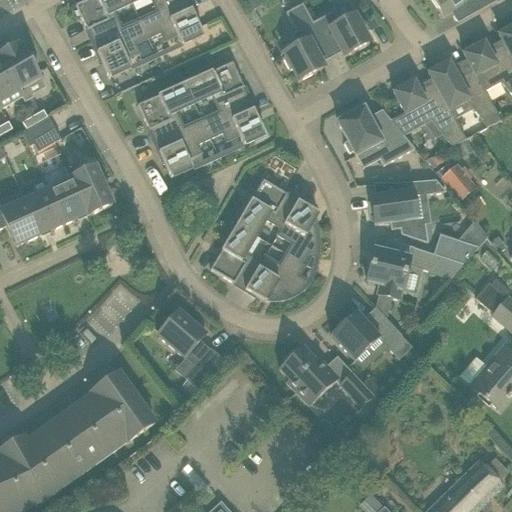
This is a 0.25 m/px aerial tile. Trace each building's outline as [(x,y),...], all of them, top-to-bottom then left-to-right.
[(91,0),(75,7),(91,44),(139,23),(138,20),(121,28),(116,15),(132,8),(128,0),(91,0)] [(128,0),(132,8),(149,0),(155,13),(138,20),(139,23),(186,1),(185,0),(128,0)] [(429,0),(442,19),(465,4),(473,16),(496,3),(493,0),(429,0)] [(186,1),(139,23),(147,41),(160,35),(164,43),(176,38),(181,47),(203,37),(186,1)] [(312,25),(302,6),(285,15),(295,34),(290,37),(296,48),(283,55),(285,59),(283,60),(282,60),(289,73),(290,73),(290,72),(292,71),(298,84),(323,70),(317,59),(327,54),(312,25)] [(334,13),(312,25),(327,54),(338,48),(344,59),(369,46),(362,34),(364,33),(365,32),(358,19),(357,20),(355,21),(353,17),(340,25),(334,13)] [(139,23),(91,44),(108,80),(130,70),(126,61),(138,55),(134,47),(147,41),(139,23)] [(511,28),(497,37),(503,47),(511,62),(511,28)] [(462,56),(472,74),(484,94),(500,85),(511,98),(511,62),(503,47),(489,55),(483,45),(462,56)] [(0,56),(0,63),(18,94),(18,93),(22,99),(25,104),(32,100),(26,89),(39,81),(21,49),(19,50),(16,47),(0,56)] [(0,63),(0,100),(5,109),(22,99),(18,93),(18,94),(0,63)] [(427,76),(433,86),(449,113),(465,104),(481,123),(496,115),(484,94),(472,74),(458,81),(448,64),(427,76)] [(198,76),(183,83),(194,108),(211,101),(216,113),(200,121),(201,123),(248,101),(232,65),(211,74),(211,73),(200,79),(198,76)] [(137,107),(153,144),(201,123),(200,121),(184,128),(178,116),(194,108),(183,83),(167,90),(168,93),(157,98),(137,107)] [(390,123),(391,124),(392,124),(403,138),(430,123),(451,149),(465,142),(449,113),(433,86),(419,93),(413,83),(392,95),(404,117),(392,123),(391,122),(390,123)] [(248,101),(201,123),(209,141),(222,135),(226,144),(238,138),(243,147),(265,137),(248,101)] [(392,124),(391,124),(375,133),(363,111),(336,125),(346,143),(342,146),(348,156),(352,154),(354,159),(368,151),(372,160),(376,157),(382,168),(414,152),(403,138),(392,124)] [(42,113),(32,119),(36,126),(46,120),(42,113)] [(36,126),(32,119),(22,125),(26,132),(36,126)] [(28,149),(32,147),(31,144),(54,131),(47,120),(21,135),(28,149)] [(201,123),(153,144),(170,180),(192,170),(187,161),(200,155),(196,147),(209,141),(201,123)] [(7,124),(0,128),(0,136),(1,137),(11,131),(7,124)] [(31,144),(32,147),(37,155),(60,142),(54,131),(31,144)] [(440,156),(426,163),(431,172),(444,165),(440,156)] [(440,180),(460,203),(475,191),(456,167),(440,180)] [(95,170),(71,180),(87,218),(112,207),(105,193),(103,194),(99,185),(101,184),(95,170)] [(71,182),(47,193),(55,210),(63,227),(77,221),(76,219),(85,215),(87,219),(87,218),(71,180),(70,181),(71,182)] [(242,211),(233,226),(257,240),(266,224),(278,231),(274,237),(276,238),(297,203),(263,183),(251,202),(244,213),(242,211)] [(395,196),(370,200),(374,228),(390,226),(390,232),(400,231),(401,237),(426,245),(423,226),(417,227),(413,199),(444,194),(435,183),(394,186),(395,196)] [(47,193),(24,204),(39,238),(40,238),(39,236),(48,232),(49,233),(63,227),(55,210),(47,193)] [(317,215),(297,203),(276,238),(289,246),(283,256),(304,268),(304,267),(301,265),(308,255),(315,260),(316,249),(316,239),(314,229),(310,227),(317,215)] [(39,238),(24,204),(1,214),(0,211),(0,230),(6,228),(10,237),(12,237),(15,242),(13,243),(15,249),(39,238)] [(210,272),(244,293),(265,257),(263,256),(259,263),(247,256),(257,240),(233,226),(224,241),(227,242),(221,253),(210,272)] [(497,238),(490,243),(498,254),(504,249),(497,238)] [(376,298),(398,303),(400,294),(401,294),(407,268),(449,282),(462,267),(411,250),(408,260),(378,253),(376,262),(372,261),(366,286),(378,289),(376,298)] [(265,257),(244,293),(264,305),(270,294),(279,299),(283,292),(291,297),(294,296),(297,294),(300,292),(303,289),(305,287),(307,284),(298,279),(304,268),(283,256),(277,265),(265,257)] [(454,279),(448,286),(455,292),(461,285),(454,279)] [(491,317),(489,319),(511,338),(511,303),(507,298),(504,301),(487,286),(474,302),(491,317)] [(400,339),(401,338),(375,310),(362,321),(355,314),(330,338),(354,364),(378,342),(398,363),(411,350),(400,339)] [(157,339),(183,362),(188,356),(194,361),(205,349),(199,344),(204,338),(202,336),(203,334),(204,335),(204,334),(193,324),(192,325),(191,327),(185,321),(181,326),(174,320),(169,325),(167,324),(166,323),(156,335),(157,336),(157,335),(159,337),(157,339)] [(468,387),(499,415),(511,399),(511,356),(502,348),(468,387)] [(285,385),(308,409),(338,381),(326,368),(323,371),(302,349),(295,356),(292,353),(283,362),(285,365),(278,371),(288,382),(285,385)] [(184,382),(195,391),(222,361),(210,351),(184,382)] [(338,388),(360,411),(373,399),(373,398),(361,385),(351,375),(338,388)] [(0,458),(0,511),(7,511),(24,505),(27,511),(28,511),(40,507),(45,504),(56,496),(51,490),(122,439),(127,446),(154,426),(118,376),(91,395),(97,404),(88,410),(83,402),(67,414),(72,421),(63,427),(58,420),(42,432),(47,439),(39,445),(33,438),(24,445),(21,441),(0,452),(0,456),(1,458),(0,458)] [(366,380),(361,385),(373,398),(378,393),(366,380)] [(499,484),(507,475),(493,461),(484,470),(477,463),(426,511),(479,511),(503,489),(499,484)] [(387,488),(379,478),(368,487),(376,496),(387,488)]
